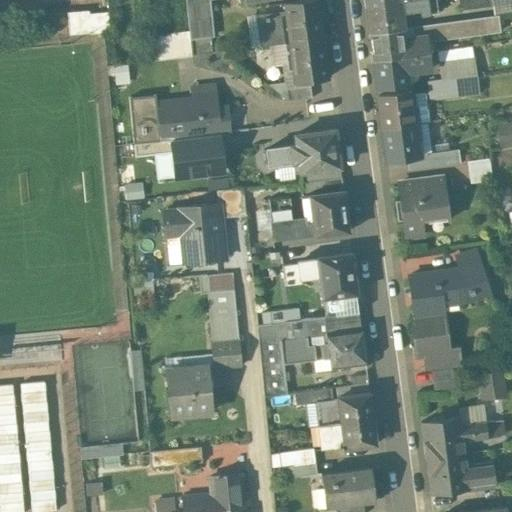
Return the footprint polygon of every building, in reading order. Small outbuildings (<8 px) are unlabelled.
[(316,0),(301,0),(283,2),(284,13),(288,42),(322,37),(316,0)] [(397,0),(365,5),(369,32),(400,27),(398,11),(397,0)] [(435,0),(400,0),(397,0),(398,11),(419,8),(420,14),(437,12),(435,0)] [(491,0),(456,0),(457,8),(492,5),(491,0)] [(110,10),(72,10),(72,31),(110,32),(110,10)] [(284,13),(256,17),(259,46),(288,42),(284,13)] [(496,15),(412,26),(414,37),(426,36),(427,40),(498,31),(496,15)] [(400,27),(369,32),(372,58),(402,55),(426,52),(428,51),(427,40),(426,36),(414,37),(409,38),(410,39),(402,40),(401,27),(400,27)] [(184,32),(151,35),(153,59),(186,56),(184,32)] [(322,37),(288,42),(294,81),(327,77),(322,37)] [(475,44),(441,50),(443,60),(476,54),(475,44)] [(426,52),(402,55),(404,70),(428,67),(426,52)] [(402,55),(372,58),(377,88),(406,84),(404,70),(402,55)] [(473,58),(438,63),(440,80),(476,75),(473,58)] [(440,80),(427,81),(428,93),(445,91),(445,96),(478,92),(476,75),(440,80)] [(214,84),(197,85),(198,99),(217,96),(214,84)] [(309,85),(284,88),(285,101),(311,98),(309,85)] [(408,93),(378,97),(382,128),(412,124),(408,93)] [(133,144),(160,141),(156,104),(157,104),(156,94),(129,97),(133,144)] [(157,104),(156,104),(160,141),(219,134),(228,133),(226,107),(224,107),(217,108),(216,97),(198,99),(157,104)] [(306,120),(278,124),(279,136),(293,134),(293,132),(308,130),(306,120)] [(511,120),(501,121),(501,145),(511,145),(511,120)] [(412,124),(382,128),(386,158),(416,155),(412,124)] [(308,130),(293,132),(293,134),(294,142),(297,160),(298,170),(303,169),(315,168),(339,165),(334,127),(308,130)] [(223,171),(219,134),(160,141),(133,144),(135,157),(173,152),(175,177),(223,171)] [(294,142),(265,147),(268,165),(297,160),(294,142)] [(456,148),(428,152),(429,166),(458,163),(456,148)] [(489,158),(467,161),(470,183),(492,180),(489,158)] [(339,165),(315,168),(317,179),(340,176),(339,165)] [(315,168),(303,169),(305,181),(317,179),(315,168)] [(305,181),(302,182),(304,197),(309,196),(309,194),(342,190),(340,176),(317,179),(305,181)] [(443,179),(398,185),(405,237),(424,235),(421,217),(448,214),(443,179)] [(243,187),(215,190),(217,204),(218,203),(220,217),(245,215),(243,187)] [(342,190),(309,194),(309,196),(312,217),(314,232),(314,234),(347,230),(342,190)] [(289,195),(268,198),(272,237),(314,232),(312,217),(292,220),(289,195)] [(217,204),(179,207),(179,210),(163,211),(165,235),(181,234),(184,263),(224,259),(220,217),(218,203),(217,204)] [(477,249),(454,256),(458,268),(480,261),(477,249)] [(350,252),(316,256),(319,272),(322,297),(334,295),(355,292),(350,252)] [(317,258),(297,261),(297,263),(299,275),(301,275),(319,272),(317,258)] [(453,269),(409,275),(414,317),(411,318),(416,355),(424,354),(448,351),(448,350),(443,315),(445,314),(443,299),(457,297),(469,293),(469,294),(474,292),(473,289),(487,285),(492,302),(494,302),(480,261),(458,268),(453,269)] [(297,263),(271,266),(274,289),(302,285),(301,275),(299,275),(297,263)] [(233,289),(207,292),(212,344),(239,341),(233,289)] [(355,292),(334,295),(336,313),(358,310),(355,292)] [(300,309),(269,314),(271,323),(301,318),(300,309)] [(336,313),(305,318),(305,334),(306,342),(325,340),(324,330),(360,325),(358,310),(336,313)] [(360,325),(324,330),(325,340),(327,356),(329,366),(364,361),(360,325)] [(511,329),(503,331),(505,346),(511,344),(511,329)] [(305,334),(277,337),(280,362),(282,362),(327,356),(325,340),(306,342),(305,334)] [(8,337),(0,337),(0,368),(10,367),(8,337)] [(212,344),(211,344),(213,366),(241,364),(239,341),(212,344)] [(448,351),(424,354),(426,370),(460,366),(457,349),(448,350),(448,351)] [(327,356),(282,362),(287,393),(294,392),(331,386),(367,381),(364,361),(329,366),(327,356)] [(207,365),(165,369),(168,414),(210,411),(207,365)] [(451,368),(431,371),(434,392),(454,390),(451,368)] [(507,396),(506,371),(481,372),(482,397),(507,396)] [(331,386),(294,392),(295,404),(320,401),(320,400),(332,398),(331,386)] [(368,391),(337,396),(338,397),(341,420),(372,415),(368,391)] [(332,398),(320,400),(320,401),(323,423),(341,420),(338,397),(332,398)] [(372,415),(341,420),(344,447),(375,442),(372,415)] [(485,422),(465,424),(464,417),(458,418),(461,442),(487,438),(485,422)] [(458,418),(421,423),(426,458),(463,453),(461,442),(458,418)] [(323,423),(318,424),(321,448),(339,446),(339,448),(344,447),(341,420),(323,423)] [(83,444),(83,456),(126,454),(125,442),(83,444)] [(199,446),(149,451),(150,466),(201,461),(199,446)] [(313,447),(279,452),(281,466),(293,464),(315,461),(313,447)] [(463,453),(426,458),(431,494),(468,489),(465,466),(463,453)] [(0,457),(0,511),(8,511),(5,457),(0,457)] [(315,461),(293,464),(295,476),(317,473),(315,461)] [(491,462),(465,466),(467,481),(493,478),(491,462)] [(371,465),(322,472),(327,506),(340,504),(363,501),(376,499),(371,465)] [(239,475),(209,478),(211,494),(213,510),(242,507),(245,507),(244,493),(241,494),(239,475)] [(493,478),(467,481),(468,489),(468,491),(495,487),(493,478)] [(511,480),(500,482),(502,496),(511,494),(511,480)] [(211,494),(182,497),(182,511),(189,511),(213,510),(211,494)] [(364,511),(363,501),(340,504),(341,511),(364,511)]
